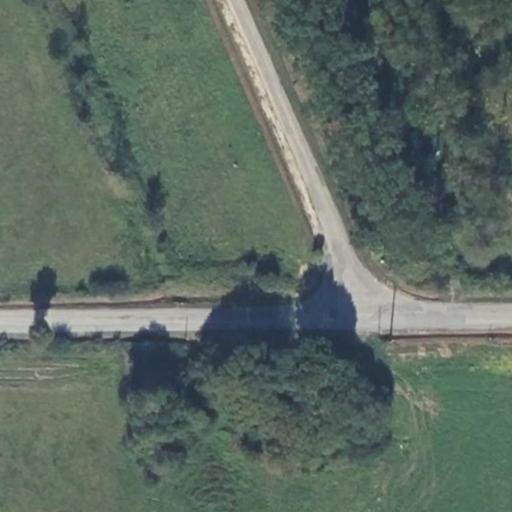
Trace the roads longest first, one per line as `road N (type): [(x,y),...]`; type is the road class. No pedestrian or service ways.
road 1 (tertiary): [(0,324),(350,319)]
road 2 (unclassified): [(350,319),(337,238),(235,0)]
road 3 (tertiary): [(350,319),(511,315)]
